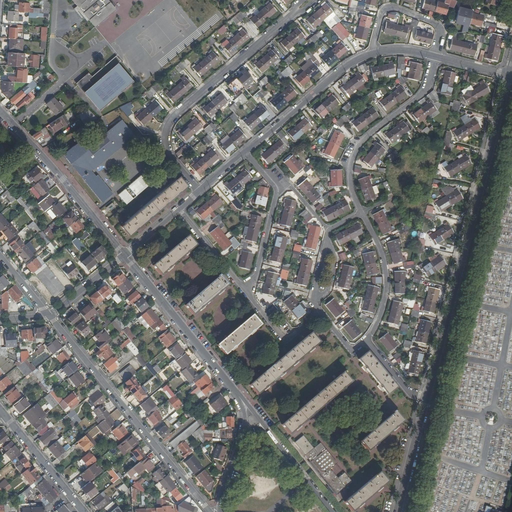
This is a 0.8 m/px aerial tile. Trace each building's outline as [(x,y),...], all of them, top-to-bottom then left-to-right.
[(70,0),(88,20),(94,27),(95,28),(95,27),(101,22),(114,36),(123,37),(135,26),(136,18),(124,3),(115,4),(114,6),(108,0),(70,0)] [(351,0),(349,0),(348,7),(349,7),(355,9),(356,8),(357,2),(351,0)] [(361,0),(361,2),(357,1),(357,2),(356,8),(363,10),(365,4),(374,6),(375,0),(365,0),(364,0),(361,0)] [(434,11),(436,2),(430,0),(423,0),(422,8),(434,11)] [(445,0),(444,4),(436,2),(434,11),(445,14),(448,6),(454,8),(456,1),(453,0),(445,0)] [(47,14),(48,14),(49,2),(44,1),(43,9),(41,9),(32,9),(32,11),(29,10),(29,3),(19,3),(18,12),(19,12),(29,12),(41,13),(47,14)] [(267,6),(260,12),(266,19),(276,11),(268,1),(265,4),(267,6)] [(323,6),(316,12),(323,20),(333,12),(324,2),(321,4),(323,6)] [(355,9),(349,7),(347,14),(354,16),(355,11),(355,9)] [(468,23),(471,13),(462,11),(462,8),(459,8),(456,20),(468,23)] [(237,14),(242,19),(247,15),(242,10),(237,14)] [(18,12),(8,11),(7,21),(11,21),(11,22),(14,22),(14,21),(18,21),(19,12),(18,12)] [(266,19),(260,12),(253,17),(251,15),(248,18),(256,28),(266,19)] [(323,20),(316,12),(309,18),(307,16),(304,18),(313,29),(323,20)] [(480,16),(471,13),(468,23),(481,26),(484,14),(480,13),(480,16)] [(237,14),(231,19),(236,24),(242,19),(237,14)] [(366,28),(368,29),(371,17),(359,14),(358,18),(361,18),(358,26),(366,28)] [(413,27),(415,21),(412,19),(410,26),(405,25),(404,27),(397,26),(394,35),(405,38),(407,34),(408,34),(409,31),(412,31),(413,27)] [(383,33),(394,35),(397,26),(389,24),(390,21),(386,20),(383,33)] [(21,26),(9,25),(9,30),(7,30),(7,32),(8,33),(8,38),(10,39),(16,39),(17,31),(19,31),(19,28),(21,28),(21,26)] [(337,27),(346,37),(348,35),(339,25),(337,27)] [(220,35),(226,31),(223,26),(217,30),(220,35)] [(289,35),(296,43),(298,42),(300,44),(305,40),(303,37),(304,36),(296,26),(293,28),(295,30),(289,35)] [(365,41),(368,29),(366,28),(358,26),(356,34),(354,34),(353,38),(365,41)] [(343,40),(346,37),(337,27),(334,29),(343,40)] [(233,38),(240,46),(250,37),(241,28),(238,30),(240,32),(235,36),(233,38)] [(421,29),(417,28),(414,40),(430,44),(432,35),(421,32),(421,29)] [(316,42),(321,38),(323,36),(319,31),(312,37),(316,42)] [(491,46),(501,48),(504,36),(492,33),(491,36),(493,37),(491,46)] [(287,51),(296,43),(289,35),(283,40),(281,38),(278,41),(281,43),(279,45),(285,52),(286,50),(287,51)] [(307,41),(311,46),(313,44),(315,43),(316,42),(312,37),(307,41)] [(449,49),(462,52),(464,43),(455,41),(456,38),(452,37),(449,49)] [(230,54),(240,46),(233,38),(226,44),(224,42),(221,45),(230,54)] [(10,39),(10,45),(9,49),(20,50),(21,39),(16,39),(10,39)] [(331,51),(338,58),(348,50),(339,40),(336,43),(338,45),(331,51)] [(464,43),(462,52),(474,56),(478,43),(474,42),(473,45),(464,43)] [(311,46),(308,49),(312,55),(318,50),(313,44),(311,46)] [(497,61),(501,48),(491,46),(488,55),(486,54),(485,58),(497,61)] [(269,53),(263,57),(270,65),(279,58),(270,48),(267,51),(269,53)] [(306,60),(312,55),(308,49),(304,53),(302,54),(306,60)] [(203,60),(210,68),(219,60),(211,50),(208,53),(210,55),(203,60)] [(328,67),(338,58),(331,51),(324,56),(322,54),(319,57),(328,67)] [(24,57),(24,53),(9,52),(8,66),(27,67),(27,57),(24,57)] [(38,64),(39,56),(31,55),(30,59),(28,59),(28,63),(30,63),(30,66),(35,67),(35,66),(37,66),(37,64),(38,64)] [(295,60),(290,55),(286,58),(291,63),(295,60)] [(85,79),(77,86),(98,111),(133,81),(118,63),(120,61),(116,56),(92,77),(88,73),(83,77),(85,79)] [(270,65),(263,57),(257,63),(255,60),(253,63),(261,73),(270,65)] [(180,63),(185,68),(190,63),(186,58),(180,63)] [(199,77),(210,68),(203,60),(196,67),(194,64),(191,67),(199,77)] [(304,71),(311,79),(320,71),(312,61),(308,63),(310,65),(304,71)] [(389,65),(382,66),(384,76),(389,75),(389,78),(395,77),(394,74),(395,74),(393,61),(389,62),(389,65)] [(411,67),(408,79),(418,81),(422,65),(409,62),(408,66),(411,67)] [(179,73),(185,68),(180,63),(179,64),(174,68),(179,73)] [(384,76),(382,66),(374,68),(374,65),(370,66),(374,82),(378,81),(378,78),(384,76)] [(283,70),(288,76),(293,72),(288,66),(283,70)] [(43,71),(45,69),(43,68),(39,68),(40,71),(32,78),(33,80),(42,72),(43,71)] [(8,81),(14,82),(26,83),(27,70),(18,69),(17,78),(9,77),(8,81)] [(243,75),(237,80),(244,88),(253,80),(244,70),(241,73),(243,75)] [(282,81),(288,76),(283,70),(278,75),(277,75),(282,81)] [(301,86),(311,79),(304,71),(298,76),(296,74),(293,77),(301,86)] [(443,82),(453,85),(453,82),(456,83),(457,78),(455,77),(456,74),(443,71),(443,74),(445,75),(443,82)] [(466,79),(469,79),(471,73),(465,71),(463,83),(464,82),(465,83),(466,79)] [(357,76),(350,81),(357,89),(366,82),(367,80),(363,75),(362,76),(358,72),(355,74),(357,76)] [(51,83),(55,79),(50,74),(49,76),(47,77),(49,80),(51,83)] [(176,87),(183,94),(192,86),(184,76),(180,79),(182,81),(176,87)] [(270,82),(266,76),(261,81),(265,86),(270,82)] [(83,77),(75,84),(77,86),(85,79),(83,77)] [(403,86),(406,84),(405,83),(400,77),(400,78),(398,79),(403,86)] [(244,88),(237,80),(232,85),(230,82),(227,85),(235,95),(244,88)] [(8,81),(3,81),(2,92),(8,99),(15,91),(13,89),(14,82),(8,81)] [(357,89),(350,81),(344,85),(342,83),(340,85),(341,88),(350,98),(354,95),(353,92),(357,89)] [(474,90),(479,99),(490,92),(483,81),(480,83),(481,85),(474,90)] [(152,87),(156,92),(162,87),(157,82),(152,87)] [(450,96),(453,85),(443,82),(441,90),(439,89),(438,93),(450,96)] [(280,94),(287,102),(297,94),(288,84),(285,86),(287,88),(280,94)] [(391,95),(397,103),(407,95),(399,85),(396,87),(397,90),(391,95)] [(467,105),(479,99),(474,90),(473,91),(470,86),(461,91),(462,94),(461,95),(467,105)] [(147,91),(143,95),(145,97),(148,94),(151,97),(156,92),(152,87),(147,91)] [(173,103),(183,94),(176,87),(169,92),(167,89),(163,92),(173,103)] [(257,93),(261,99),(267,94),(262,88),(260,90),(257,93)] [(350,98),(341,88),(339,89),(347,100),(350,98)] [(21,90),(17,94),(18,94),(11,100),(14,104),(21,98),(26,94),(25,92),(23,92),(21,90)] [(438,96),(434,90),(431,93),(435,98),(437,101),(439,99),(437,96),(438,96)] [(217,97),(212,102),(218,109),(227,102),(218,92),(215,95),(217,97)] [(329,98),(323,103),(330,111),(339,103),(331,93),(328,96),(329,98)] [(277,111),(287,102),(280,94),(273,100),(272,98),(269,101),(277,111)] [(25,103),(26,104),(32,99),(28,95),(16,106),(19,109),(25,103)] [(386,111),(397,103),(391,95),(383,100),(381,98),(378,100),(386,111)] [(64,108),(54,97),(46,104),(56,115),(64,108)] [(239,108),(244,104),(245,103),(240,98),(235,103),(239,108)] [(153,103),(146,109),(153,117),(163,108),(154,99),(151,101),(153,103)] [(422,109),(428,117),(437,110),(429,100),(426,102),(428,104),(422,109)] [(218,109),(212,102),(206,107),(204,105),(201,107),(209,117),(218,109)] [(233,113),(235,112),(239,108),(235,103),(229,107),(233,113)] [(330,111),(323,103),(317,109),(315,107),(312,109),(320,119),(330,111)] [(253,114),(260,122),(269,114),(262,106),(261,104),(253,111),(254,113),(253,114)] [(351,109),(347,104),(342,108),(346,113),(351,109)] [(124,106),(120,108),(128,117),(131,115),(124,106)] [(370,110),(362,116),(368,124),(379,116),(371,106),(368,108),(370,110)] [(78,114),(85,126),(88,124),(98,119),(87,109),(78,114)] [(153,117),(146,109),(139,115),(137,113),(134,116),(143,125),(153,117)] [(419,124),(428,117),(422,109),(416,113),(414,111),(409,114),(411,117),(413,116),(419,124)] [(233,123),(237,120),(232,114),(228,117),(233,123)] [(251,130),(260,122),(253,114),(247,120),(245,117),(242,120),(251,130)] [(68,123),(63,115),(59,118),(60,120),(58,121),(57,119),(49,125),(50,126),(48,128),(52,134),(68,123)] [(349,121),(344,115),(340,119),(339,120),(343,125),(349,121)] [(193,121),(187,126),(194,134),(203,126),(194,116),(191,119),(193,121)] [(368,124),(362,116),(355,121),(353,119),(350,121),(358,132),(368,124)] [(303,121),(297,126),(303,134),(312,126),(304,117),(301,119),(303,121)] [(464,126),(470,134),(481,128),(474,117),(471,119),(472,121),(464,126)] [(76,171),(102,203),(113,194),(98,175),(96,176),(91,171),(135,136),(122,120),(104,134),(103,132),(89,144),(91,147),(88,149),(80,140),(63,154),(76,171)] [(401,124),(394,129),(401,137),(410,130),(402,120),(399,122),(401,124)] [(208,134),(211,132),(213,130),(209,125),(203,129),(208,134)] [(423,139),(437,129),(434,125),(431,127),(433,129),(430,132),(427,128),(422,131),(419,127),(416,129),(419,133),(423,139)] [(194,134),(187,126),(181,131),(179,129),(177,131),(185,141),(194,134)] [(303,134),(297,126),(291,131),(289,129),(286,131),(294,141),(303,134)] [(458,141),(470,134),(464,126),(457,130),(456,128),(452,131),(458,141)] [(44,139),(46,142),(52,139),(45,127),(32,136),(34,139),(39,137),(46,134),(48,137),(44,139)] [(230,138),(236,146),(246,137),(238,127),(235,130),(236,132),(230,138)] [(333,134),(329,142),(338,147),(344,135),(332,129),(331,133),(333,134)] [(401,137),(394,129),(388,133),(386,131),(384,133),(392,144),(401,137)] [(284,137),(279,131),(277,134),(286,144),(289,142),(284,137)] [(206,136),(210,142),(215,137),(211,132),(208,134),(206,136)] [(419,142),(423,139),(419,133),(414,136),(419,142)] [(210,147),(213,145),(210,142),(206,136),(203,139),(204,140),(202,141),(206,146),(208,145),(210,147)] [(226,154),(236,146),(230,138),(223,144),(221,142),(218,144),(226,154)] [(277,143),(270,149),(277,156),(286,148),(278,139),(275,141),(277,143)] [(338,147),(329,142),(326,150),(323,149),(321,153),(333,159),(338,147)] [(375,146),(370,152),(378,159),(385,149),(375,142),(373,145),(375,146)] [(450,154),(453,144),(450,143),(444,142),(443,145),(449,147),(448,150),(450,154)] [(175,153),(177,156),(184,150),(188,147),(185,145),(175,153)] [(187,153),(193,148),(190,145),(188,147),(184,150),(187,153)] [(202,158),(208,166),(218,157),(210,148),(207,151),(208,153),(202,158)] [(277,156),(270,149),(264,154),(262,152),(259,154),(268,164),(277,156)] [(378,159),(370,152),(365,158),(362,156),(360,159),(371,167),(378,159)] [(397,158),(392,153),(387,157),(391,162),(397,158)] [(455,162),(460,171),(472,164),(465,153),(459,156),(460,159),(455,162)] [(179,160),(184,165),(188,162),(183,156),(179,160)] [(284,162),(295,175),(305,167),(302,163),(300,165),(292,156),(291,157),(289,156),(284,160),(285,162),(284,162)] [(34,168),(25,157),(10,166),(21,179),(34,168)] [(198,175),(208,166),(202,158),(195,164),(193,162),(190,165),(198,175)] [(449,177),(460,171),(455,162),(447,166),(445,162),(441,164),(449,177)] [(242,173),(235,178),(242,186),(252,178),(244,168),(240,171),(242,173)] [(33,180),(35,182),(42,177),(36,169),(29,174),(30,176),(27,179),(30,182),(33,180)] [(328,183),(329,187),(342,187),(341,170),(331,170),(331,183),(328,183)] [(0,173),(0,180),(7,190),(14,184),(12,181),(8,183),(0,173)] [(143,174),(118,195),(126,205),(151,183),(143,174)] [(255,185),(255,184),(263,178),(260,175),(258,177),(256,175),(253,177),(254,178),(251,180),(255,185)] [(121,226),(129,235),(135,230),(143,223),(148,219),(156,212),(164,205),(172,198),(177,194),(187,186),(179,176),(129,219),(121,226)] [(358,180),(362,191),(372,187),(369,180),(372,179),(371,176),(358,180)] [(242,186),(235,178),(228,184),(227,182),(224,185),(232,195),(242,186)] [(264,184),(266,182),(263,178),(255,184),(258,188),(255,203),(265,206),(268,190),(264,184)] [(298,186),(305,195),(313,188),(308,182),(310,181),(307,178),(305,179),(304,178),(298,183),(299,185),(298,186)] [(42,179),(33,187),(41,197),(49,191),(46,187),(44,184),(45,183),(42,179)] [(387,190),(389,194),(392,192),(387,182),(383,183),(386,191),(387,190)] [(372,187),(362,191),(366,202),(378,197),(377,194),(379,193),(376,186),(372,187)] [(446,196),(452,205),(463,198),(456,187),(453,189),(452,188),(446,186),(442,189),(446,196)] [(313,188),(305,195),(313,204),(322,195),(320,193),(318,194),(313,188)] [(16,201),(8,190),(4,193),(10,202),(8,203),(7,204),(9,206),(16,201)] [(10,202),(4,193),(1,195),(8,203),(10,202)] [(213,198),(206,204),(213,211),(222,203),(214,193),(211,196),(213,198)] [(324,201),(331,196),(329,194),(329,193),(322,198),(324,201)] [(49,208),(54,204),(51,199),(48,196),(38,204),(45,212),(49,208)] [(440,212),(452,205),(446,196),(439,201),(438,199),(434,201),(440,212)] [(19,198),(16,201),(24,211),(27,209),(19,198)] [(334,207),(339,215),(350,210),(344,198),(341,200),(342,202),(334,206),(334,207)] [(283,212),(293,214),(296,202),(284,199),(283,202),(286,203),(283,212)] [(105,208),(107,212),(117,205),(113,201),(105,208)] [(58,219),(66,212),(63,208),(62,209),(56,202),(54,204),(49,208),(58,219)] [(213,211),(206,204),(199,209),(197,208),(194,210),(203,220),(209,214),(213,219),(211,220),(213,223),(218,218),(213,211)] [(327,221),(339,215),(334,207),(334,206),(326,210),(324,208),(321,210),(327,221)] [(27,209),(24,211),(33,221),(35,219),(27,209)] [(373,215),(378,225),(387,220),(384,214),(386,212),(384,209),(373,215)] [(299,216),(304,221),(310,216),(306,210),(299,216)] [(69,226),(77,220),(70,212),(62,219),(68,227),(69,226)] [(242,212),(241,212),(240,216),(244,217),(244,216),(248,217),(248,218),(251,219),(248,228),(259,230),(262,217),(249,214),(242,212)] [(290,227),(293,214),(283,212),(281,221),(278,220),(277,224),(290,227)] [(433,221),(436,215),(432,214),(426,212),(425,216),(431,217),(433,221)] [(306,224),(313,218),(310,216),(304,221),(306,224)] [(218,218),(213,223),(217,227),(210,233),(217,242),(225,235),(220,229),(224,226),(221,222),(218,218)] [(83,227),(77,220),(69,226),(75,234),(83,227)] [(387,220),(378,225),(383,235),(395,229),(393,226),(391,227),(387,220)] [(42,232),(33,221),(27,226),(30,229),(33,227),(39,234),(42,232)] [(354,226),(347,230),(351,238),(351,240),(363,234),(357,222),(353,224),(354,226)] [(396,230),(398,232),(410,226),(408,222),(402,226),(396,230)] [(439,230),(444,239),(454,233),(447,222),(444,224),(445,227),(439,230)] [(18,234),(10,223),(8,225),(2,230),(10,240),(18,234)] [(308,237),(318,239),(320,228),(308,225),(306,233),(309,233),(308,237)] [(410,226),(398,232),(400,235),(412,229),(410,226)] [(48,227),(42,232),(46,237),(50,242),(52,240),(56,237),(48,227)] [(248,228),(245,227),(243,236),(244,236),(243,240),(255,243),(259,230),(248,228)] [(351,238),(347,230),(339,234),(338,232),(334,234),(339,246),(351,240),(351,238)] [(435,245),(444,239),(439,230),(432,235),(431,232),(428,234),(435,245)] [(89,235),(85,231),(77,238),(81,242),(89,235)] [(225,235),(217,242),(224,251),(231,245),(234,249),(240,245),(234,238),(230,242),(225,235)] [(274,248),(284,251),(287,238),(274,235),(273,239),(276,240),(274,248)] [(196,245),(188,236),(182,241),(180,243),(163,257),(161,259),(153,266),(161,275),(167,270),(169,272),(173,268),(172,266),(186,254),(187,255),(192,252),(190,250),(194,247),(196,245)] [(42,241),(46,246),(46,245),(50,242),(46,237),(42,241)] [(315,250),(318,239),(308,237),(307,240),(304,239),(303,247),(315,250)] [(15,253),(16,252),(24,246),(18,238),(9,245),(13,250),(15,253)] [(77,238),(72,242),(82,255),(88,251),(81,242),(77,238)] [(417,245),(424,247),(425,240),(419,238),(419,240),(417,245)] [(387,243),(391,254),(400,250),(398,243),(401,242),(399,239),(387,243)] [(359,249),(368,244),(366,241),(355,247),(356,250),(359,249)] [(54,247),(50,242),(46,245),(55,256),(58,253),(54,247)] [(33,256),(25,246),(24,246),(16,252),(25,263),(33,256)] [(97,262),(97,263),(104,257),(103,256),(106,254),(100,247),(93,253),(92,251),(89,253),(91,255),(97,262)] [(281,263),(284,251),(274,248),(272,257),(269,256),(268,260),(281,263)] [(400,250),(391,254),(394,264),(406,261),(405,257),(403,258),(400,250)] [(253,254),(240,251),(239,255),(242,255),(239,267),(249,270),(253,254)] [(299,260),(300,252),(294,251),(293,253),(292,258),(299,260)] [(362,254),(365,265),(375,263),(374,255),(376,255),(375,251),(362,254)] [(431,263),(437,271),(446,264),(439,254),(435,256),(437,258),(431,263)] [(97,262),(91,255),(81,263),(87,271),(95,265),(94,264),(97,262)] [(299,271),(309,274),(312,261),(300,258),(299,262),(301,263),(299,271)] [(26,266),(32,274),(41,267),(35,259),(26,266)] [(375,263),(365,265),(368,276),(381,273),(379,269),(377,270),(375,263)] [(427,277),(437,271),(431,263),(425,267),(422,264),(418,267),(420,270),(422,270),(427,277)] [(63,272),(69,279),(78,272),(72,264),(63,272)] [(341,276),(351,279),(354,267),(341,265),(340,268),(343,269),(341,276)] [(55,298),(65,290),(48,269),(38,278),(55,298)] [(267,276),(265,283),(275,285),(278,274),(265,271),(265,275),(267,276)] [(306,287),(309,274),(299,271),(297,280),(294,279),(293,283),(306,287)] [(405,283),(412,283),(413,279),(412,279),(410,279),(409,275),(405,275),(405,271),(395,272),(395,283),(405,283)] [(413,279),(420,281),(422,274),(418,273),(419,272),(415,271),(413,279)] [(117,287),(126,280),(120,273),(112,280),(117,287)] [(9,285),(2,276),(0,277),(0,290),(1,291),(9,285)] [(228,285),(220,276),(185,305),(193,315),(199,309),(201,311),(206,307),(204,305),(218,293),(220,295),(224,291),(223,290),(228,285)] [(349,290),(351,279),(341,276),(339,284),(337,283),(336,287),(349,290)] [(132,287),(126,280),(117,287),(123,295),(132,287)] [(275,285),(265,283),(264,290),(261,290),(260,293),(273,296),(275,285)] [(405,283),(395,283),(395,294),(408,294),(408,290),(406,290),(405,283)] [(365,298),(375,300),(377,292),(380,292),(381,288),(368,285),(365,298)] [(16,301),(19,298),(22,296),(14,286),(8,291),(16,301)] [(104,287),(96,293),(102,300),(105,297),(108,300),(111,298),(109,295),(110,294),(109,293),(110,292),(107,288),(106,289),(104,287)] [(426,300),(436,302),(440,290),(427,287),(426,291),(428,291),(426,300)] [(132,306),(137,302),(136,301),(140,298),(135,292),(126,299),(132,306)] [(102,300),(96,293),(89,298),(95,306),(98,304),(100,306),(103,304),(101,301),(102,300)] [(291,310),(298,304),(294,298),(296,297),(293,294),(283,302),(291,310)] [(325,305),(336,318),(346,310),(344,307),(341,308),(333,298),(325,305)] [(373,309),(375,300),(365,298),(362,311),(374,314),(375,310),(373,309)] [(147,307),(140,299),(137,302),(132,306),(131,306),(135,312),(138,310),(140,312),(147,307)] [(408,306),(413,307),(415,301),(408,299),(407,305),(408,305),(408,306)] [(434,314),(436,302),(426,300),(424,308),(422,307),(421,311),(434,314)] [(394,301),(391,312),(401,315),(403,307),(405,308),(406,304),(394,301)] [(96,312),(89,304),(79,312),(86,320),(96,312)] [(303,310),(298,304),(291,310),(298,319),(308,311),(305,309),(303,310)] [(137,319),(146,330),(149,327),(154,323),(158,320),(149,309),(137,319)] [(96,312),(97,313),(101,318),(104,316),(100,311),(99,310),(96,312)] [(72,326),(80,319),(75,312),(66,319),(72,326)] [(401,315),(391,312),(388,323),(400,327),(401,323),(399,322),(401,315)] [(260,325),(252,315),(246,321),(225,338),(218,345),(226,354),(232,349),(233,351),(238,347),(236,345),(250,333),(252,335),(256,331),(255,329),(258,327),(260,325)] [(339,323),(342,327),(350,321),(347,317),(339,323)] [(117,318),(114,321),(122,331),(126,329),(123,326),(117,318)] [(343,327),(353,340),(362,333),(354,324),(356,322),(353,319),(343,327)] [(418,331),(428,334),(431,322),(418,319),(418,323),(420,324),(418,331)] [(114,321),(111,323),(119,334),(122,331),(114,321)] [(154,323),(149,327),(152,331),(157,327),(162,332),(165,329),(158,321),(155,323),(154,323)] [(84,337),(91,332),(83,322),(76,327),(84,337)] [(402,324),(400,331),(406,332),(407,332),(408,328),(409,325),(402,324)] [(124,333),(128,339),(131,342),(135,338),(127,327),(126,329),(122,331),(124,333)] [(44,328),(33,329),(34,338),(45,338),(45,333),(46,333),(45,329),(44,328)] [(28,341),(34,340),(33,337),(32,337),(31,330),(21,330),(22,338),(28,338),(28,341)] [(95,336),(94,336),(100,343),(96,346),(99,350),(107,344),(111,341),(102,330),(95,336)] [(166,330),(158,338),(166,348),(175,341),(166,330)] [(426,345),(428,334),(418,331),(416,338),(414,338),(413,341),(426,345)] [(5,334),(6,347),(16,346),(15,333),(5,334)] [(319,342),(311,333),(303,340),(289,352),(287,353),(276,363),(274,364),(260,377),(258,378),(250,385),(258,394),(263,390),(264,389),(265,391),(270,387),(268,385),(280,375),(282,377),(286,373),(285,371),(293,364),(294,366),(299,362),(297,360),(309,351),(311,352),(315,349),(314,347),(319,342)] [(379,339),(390,352),(400,344),(397,341),(395,343),(387,333),(379,339)] [(120,346),(122,349),(126,346),(131,342),(128,339),(120,346)] [(46,346),(52,354),(61,348),(54,340),(46,346)] [(126,346),(135,356),(139,353),(131,342),(126,346)] [(107,344),(99,350),(100,350),(96,354),(99,358),(102,356),(105,360),(112,354),(109,350),(111,349),(107,344)] [(45,349),(43,345),(35,351),(38,355),(45,349)] [(175,359),(183,353),(176,345),(168,351),(175,359)] [(70,359),(61,348),(54,354),(62,365),(70,359)] [(410,362),(420,364),(423,353),(411,350),(410,354),(412,355),(410,362)] [(28,351),(20,352),(20,357),(20,363),(23,361),(26,359),(28,357),(28,351)] [(368,352),(358,360),(363,366),(362,367),(365,372),(367,370),(379,385),(377,387),(381,391),(383,389),(387,395),(397,387),(368,352)] [(148,363),(140,353),(135,357),(143,366),(148,363)] [(190,365),(191,363),(183,353),(175,359),(180,366),(179,367),(182,371),(190,365)] [(399,355),(394,359),(397,362),(398,362),(400,365),(406,360),(402,358),(399,355)] [(111,358),(103,365),(110,373),(116,368),(112,363),(115,360),(114,359),(112,360),(111,358)] [(32,372),(34,370),(29,364),(26,359),(23,361),(32,372)] [(27,376),(32,372),(23,361),(20,363),(20,364),(18,365),(27,376)] [(67,378),(77,370),(70,361),(60,369),(67,378)] [(419,371),(420,364),(410,362),(408,369),(406,369),(405,372),(421,376),(422,372),(419,371)] [(189,383),(198,376),(195,372),(192,369),(193,368),(190,365),(182,371),(181,372),(189,383)] [(130,366),(119,374),(125,381),(135,373),(130,366)] [(156,366),(153,369),(157,374),(161,371),(156,366)] [(41,382),(41,383),(43,381),(42,379),(36,371),(39,369),(38,367),(36,369),(34,370),(32,372),(41,382)] [(54,384),(61,380),(56,372),(49,376),(54,384)] [(84,381),(76,372),(69,378),(73,384),(76,382),(79,385),(84,381)] [(351,381),(343,372),(282,425),(290,434),(296,429),(298,430),(302,426),(300,425),(312,415),(314,417),(318,413),(317,411),(325,404),(327,406),(331,402),(330,400),(341,390),(343,392),(347,388),(346,386),(349,383),(351,381)] [(6,376),(0,380),(0,389),(1,391),(11,383),(6,376)] [(191,399),(210,383),(204,376),(194,384),(197,388),(190,394),(192,397),(190,398),(191,399)] [(129,391),(132,394),(140,388),(138,385),(135,388),(129,381),(125,384),(127,386),(125,388),(125,389),(127,391),(128,392),(129,391)] [(43,391),(46,389),(41,383),(38,385),(43,391)] [(90,396),(100,388),(97,384),(92,389),(87,393),(90,396)] [(174,395),(166,385),(151,397),(154,400),(164,392),(170,399),(174,395)] [(210,385),(196,396),(199,399),(213,388),(210,385)] [(13,387),(4,395),(11,403),(20,396),(13,387)] [(147,397),(140,388),(132,394),(139,401),(141,400),(142,401),(147,397)] [(52,391),(50,393),(58,404),(61,401),(52,391)] [(94,406),(96,408),(102,403),(101,402),(105,400),(102,396),(100,395),(98,392),(89,399),(91,402),(89,403),(92,408),(94,406)] [(53,408),(58,404),(50,393),(49,393),(44,397),(53,408)] [(63,400),(70,409),(78,402),(71,394),(63,400)] [(167,401),(176,412),(183,406),(181,404),(177,398),(174,395),(170,399),(167,401)] [(219,398),(217,396),(208,403),(210,406),(216,413),(226,405),(220,398),(219,398)] [(23,397),(13,405),(19,413),(29,405),(23,397)] [(155,406),(149,398),(140,405),(147,413),(155,406)] [(206,398),(198,404),(201,408),(209,402),(206,398)] [(166,402),(175,413),(176,412),(167,401),(166,402)] [(109,415),(110,415),(104,407),(105,406),(103,403),(102,403),(96,408),(93,411),(99,418),(95,421),(98,424),(107,417),(109,415)] [(36,404),(23,415),(31,426),(35,423),(45,415),(36,404)] [(159,408),(147,418),(153,426),(161,419),(160,418),(158,415),(156,413),(160,409),(159,408)] [(393,429),(394,431),(399,427),(398,425),(401,422),(403,421),(394,410),(392,412),(393,414),(360,441),(368,450),(374,445),(376,447),(380,443),(379,441),(382,438),(393,429)] [(33,426),(41,436),(56,423),(53,419),(47,426),(42,420),(50,414),(48,412),(45,415),(35,423),(36,424),(33,426)] [(114,425),(107,417),(98,424),(96,426),(102,434),(104,433),(106,436),(111,432),(116,428),(114,425)] [(200,427),(196,422),(170,444),(174,449),(200,427)] [(128,432),(121,424),(116,428),(111,432),(118,440),(128,432)] [(156,433),(163,440),(170,434),(164,426),(156,433)] [(201,431),(200,427),(191,435),(196,440),(198,438),(202,443),(204,441),(202,434),(201,431)] [(39,439),(40,440),(44,445),(46,444),(48,447),(59,439),(50,429),(43,435),(43,436),(39,439)] [(231,438),(231,430),(214,430),(214,436),(220,436),(220,435),(221,435),(221,439),(231,438)] [(0,445),(1,446),(8,440),(3,433),(0,434),(0,445)] [(88,441),(93,446),(96,444),(91,439),(87,433),(84,436),(88,441)] [(118,447),(124,455),(138,443),(131,435),(118,447)] [(85,451),(86,452),(93,446),(88,441),(84,436),(77,442),(85,451)] [(295,443),(337,494),(353,482),(344,472),(337,478),(330,469),(337,463),(320,443),(314,449),(303,436),(295,443)] [(47,448),(56,459),(65,452),(58,444),(63,439),(61,437),(59,439),(48,447),(47,448)] [(180,453),(184,458),(194,450),(191,446),(188,448),(183,441),(177,446),(182,452),(180,453)] [(4,455),(10,463),(16,458),(20,454),(11,442),(3,448),(6,452),(5,453),(4,455)] [(223,454),(225,448),(217,445),(212,459),(221,462),(224,454),(223,454)] [(138,461),(144,456),(138,448),(132,453),(138,461)] [(65,452),(56,459),(59,462),(68,455),(65,452)] [(81,459),(88,467),(96,460),(92,455),(91,456),(88,453),(81,459)] [(31,467),(21,454),(20,454),(16,458),(26,470),(29,468),(31,467)] [(190,469),(194,474),(202,468),(193,456),(184,463),(189,470),(190,469)] [(144,473),(145,475),(152,470),(151,469),(153,467),(150,464),(152,462),(150,460),(149,461),(146,459),(140,464),(139,463),(126,473),(129,477),(136,472),(138,475),(144,470),(146,472),(144,473)] [(94,464),(81,474),(84,478),(87,482),(88,483),(101,472),(94,464)] [(34,484),(40,479),(32,470),(33,469),(31,466),(31,467),(29,468),(26,470),(22,474),(31,485),(34,484)] [(117,481),(119,479),(110,468),(108,470),(117,481)] [(159,482),(166,477),(159,469),(152,474),(154,477),(153,478),(156,483),(158,481),(159,482)] [(204,470),(195,477),(199,482),(200,481),(204,487),(203,488),(208,493),(211,493),(212,488),(214,483),(204,470)] [(379,472),(345,502),(352,511),(359,506),(360,508),(365,503),(363,502),(377,490),(379,492),(383,488),(382,486),(386,482),(387,481),(379,472)] [(175,487),(167,476),(166,477),(159,482),(155,486),(158,490),(160,489),(161,490),(164,488),(168,493),(175,487)] [(43,480),(41,478),(40,479),(34,484),(36,486),(36,487),(37,489),(41,493),(37,497),(40,500),(44,497),(49,504),(57,497),(43,481),(43,480)] [(140,491),(141,492),(143,492),(143,490),(136,483),(130,487),(140,491)] [(18,505),(25,504),(25,501),(24,501),(24,500),(34,492),(34,491),(37,489),(36,487),(36,486),(34,484),(31,485),(18,496),(18,499),(18,505)] [(91,484),(82,491),(89,499),(97,492),(91,484)] [(128,489),(124,484),(118,489),(122,494),(128,489)] [(131,496),(130,487),(128,489),(122,494),(124,496),(131,496)] [(140,494),(140,491),(130,487),(131,496),(131,505),(136,504),(135,494),(140,494)] [(182,498),(176,489),(170,493),(173,497),(171,499),(175,504),(182,498)] [(91,501),(98,510),(109,501),(102,492),(91,501)] [(145,511),(144,503),(144,493),(143,492),(141,492),(141,498),(142,505),(139,505),(139,510),(135,510),(134,511),(145,511)] [(194,508),(195,505),(189,497),(182,503),(194,508)] [(161,508),(161,511),(173,511),(173,509),(170,510),(170,507),(165,507),(165,501),(161,499),(161,508)] [(115,500),(105,508),(107,511),(120,511),(114,503),(116,502),(115,500)] [(161,511),(161,508),(147,509),(147,502),(144,503),(145,511),(161,511)] [(201,511),(195,505),(194,508),(182,503),(177,507),(177,511),(201,511)]
